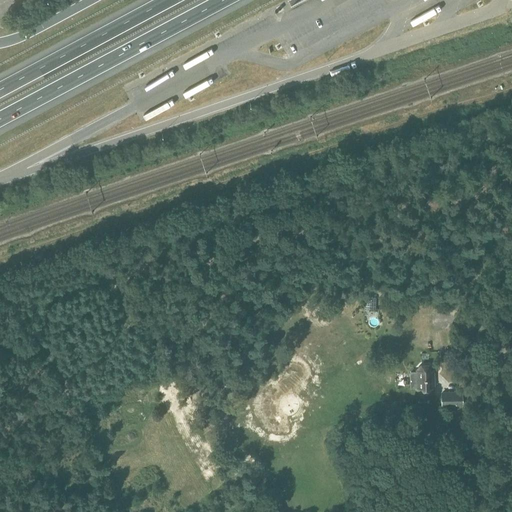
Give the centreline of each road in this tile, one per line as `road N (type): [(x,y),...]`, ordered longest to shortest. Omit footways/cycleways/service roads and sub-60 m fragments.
road 1 (track): [(0,285),(511,112)]
road 2 (motorway): [(0,120),(224,0)]
road 3 (motorway): [(168,0),(0,89)]
